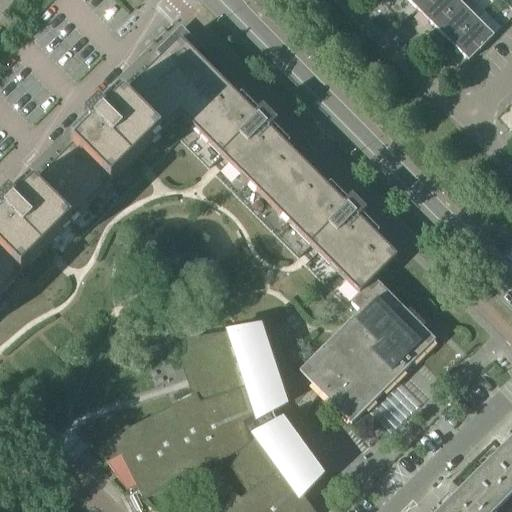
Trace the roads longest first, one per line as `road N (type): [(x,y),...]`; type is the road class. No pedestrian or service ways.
road 1 (residential): [(511,295),(217,0)]
road 2 (residential): [(0,183),(178,0)]
road 3 (residential): [(465,121),(338,0)]
road 4 (residential): [(397,511),(511,396)]
